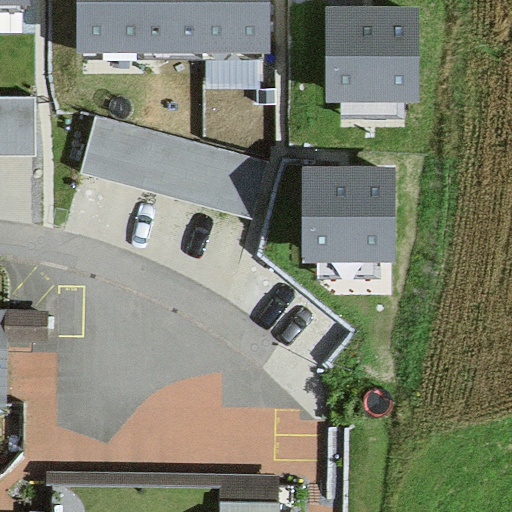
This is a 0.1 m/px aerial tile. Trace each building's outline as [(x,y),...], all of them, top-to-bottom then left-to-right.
[(263,0),(82,0),(83,50),(263,50),(263,0)] [(415,100),(414,15),(331,16),(332,100),(415,100)] [(390,176),(307,176),(307,261),(390,261),(390,176)] [(3,314),(2,336),(39,338),(40,315),(3,314)] [(43,511),(98,511),(99,482),(44,481),(43,511)] [(214,511),(215,484),(99,482),(98,511),(214,511)] [(269,511),(270,485),(215,484),(214,511),(269,511)]
